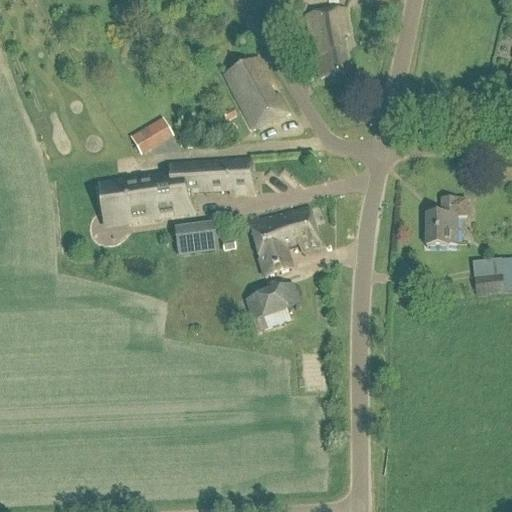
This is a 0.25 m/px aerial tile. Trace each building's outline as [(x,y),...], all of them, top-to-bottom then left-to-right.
[(317,84),(345,79),(351,78),(344,42),(344,40),(345,40),(351,39),(346,14),(341,15),(303,21),(308,48),(310,47),(313,62),(317,84)] [(250,136),(286,119),(290,117),(279,99),(275,101),(270,92),(274,89),(259,63),(255,65),(228,78),(222,81),(250,136)] [(218,130),(234,121),(229,113),(213,121),(218,130)] [(163,123),(131,142),(142,160),(174,141),(163,123)] [(98,190),(102,220),(127,216),(129,231),(160,227),(159,224),(172,222),(172,224),(192,221),(190,208),(187,208),(186,201),(229,198),(229,202),(252,200),(251,190),(247,189),(246,180),(250,178),(250,168),(168,174),(169,179),(98,190)] [(449,251),(458,251),(458,222),(468,222),(468,204),(442,204),(442,220),(427,220),(427,252),(449,252),(449,251)] [(322,252),(310,213),(250,230),(266,285),(295,275),(288,254),(299,250),(302,258),(322,252)] [(176,234),(179,257),(216,252),(213,229),(176,234)] [(223,247),(224,255),(236,253),(235,245),(223,247)] [(145,256),(146,266),(171,263),(170,253),(145,256)] [(502,281),(475,284),(477,301),(504,298),(503,295),(504,295),(511,294),(511,263),(500,265),(502,281)] [(228,270),(232,291),(247,288),(242,267),(228,270)] [(468,267),(433,268),(434,283),(469,281),(468,267)] [(468,283),(440,283),(440,297),(468,297),(468,283)] [(245,302),(256,336),(291,325),(288,313),(300,309),(293,287),(245,302)]
